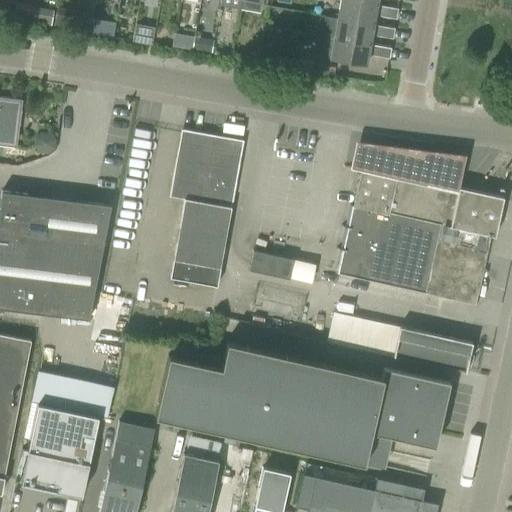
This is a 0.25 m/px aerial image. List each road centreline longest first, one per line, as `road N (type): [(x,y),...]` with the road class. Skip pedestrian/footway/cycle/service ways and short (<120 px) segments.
road 1 (residential): [(408,120),(0,56)]
road 2 (residential): [(481,511),(511,371)]
road 3 (residential): [(408,120),(429,0)]
